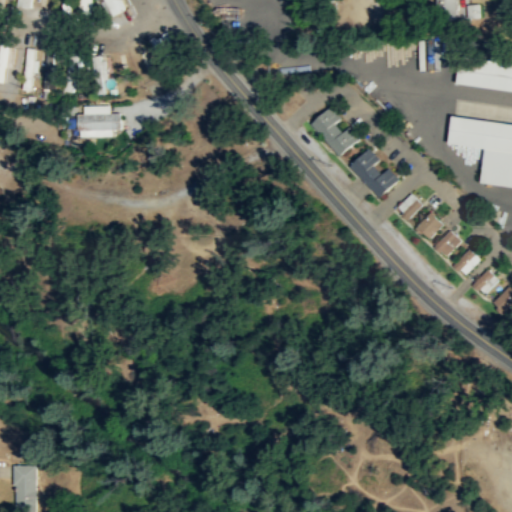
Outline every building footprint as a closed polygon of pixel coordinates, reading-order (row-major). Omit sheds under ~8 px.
[(31,8),(32,0),(19,0),(19,7),(31,8)] [(127,9),(122,0),(105,0),(113,16),(127,9)] [(416,0),(414,25),(385,22),(387,0),(416,0)] [(457,15),(456,0),(437,0),(437,13),(457,15)] [(388,4),(375,2),(374,14),(387,15),(388,4)] [(481,2),(460,3),(460,18),(481,18),(481,2)] [(171,59),(167,51),(177,47),(170,31),(150,40),(160,64),(171,59)] [(0,42),(0,81),(6,82),(6,67),(13,67),(14,43),(0,42)] [(33,72),(38,72),(39,60),(35,60),(36,48),(26,47),(23,89),(32,89),(33,72)] [(55,89),(57,53),(45,52),(43,88),(55,89)] [(511,90),(511,61),(461,55),(458,83),(511,90)] [(79,136),(113,136),(113,128),(122,128),(122,112),(111,112),(111,105),(83,105),(83,113),(78,113),(79,136)] [(311,124),(341,156),(360,137),(350,126),(344,132),(336,123),(343,116),(331,105),(311,124)] [(511,121),(454,114),(450,141),(486,147),(482,181),(511,185),(511,121)] [(400,177),(389,166),(382,173),(375,165),(381,159),(369,147),(350,166),(380,197),(400,177)] [(396,208),(407,218),(423,203),(412,192),(396,208)] [(429,238),(443,222),(430,210),(416,226),(429,238)] [(434,244),(446,255),(462,239),(451,228),(434,244)] [(464,274),(481,258),(470,247),(453,263),(464,274)] [(499,278),(487,267),(473,283),(484,294),(499,278)] [(492,302),(503,313),(511,304),(511,284),(511,283),(492,302)] [(14,509),(36,509),(36,463),(14,463),(14,509)]
